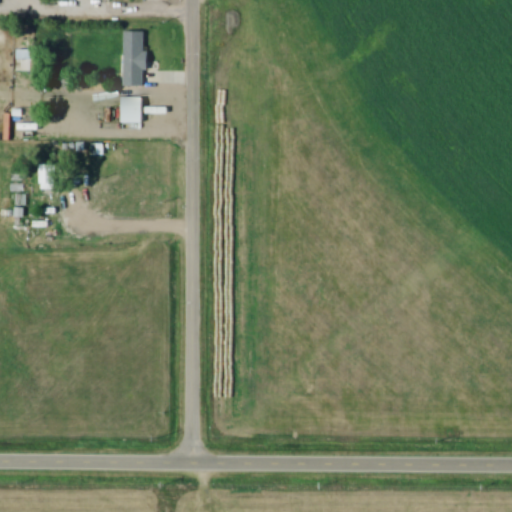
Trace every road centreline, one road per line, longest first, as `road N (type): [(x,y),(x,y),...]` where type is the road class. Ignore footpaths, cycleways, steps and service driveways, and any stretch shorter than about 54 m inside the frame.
road 1 (tertiary): [(511,464),(0,459)]
road 2 (residential): [(194,461),(192,0)]
